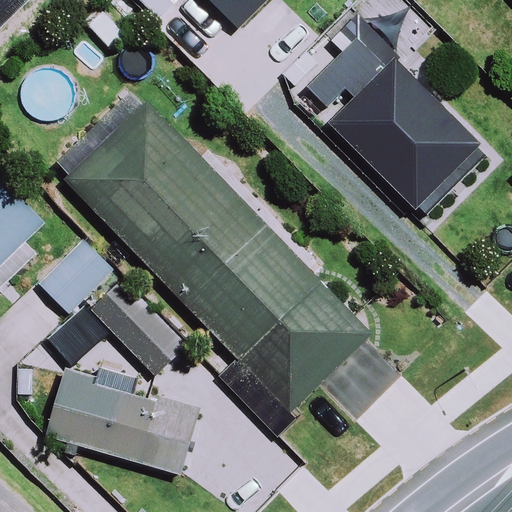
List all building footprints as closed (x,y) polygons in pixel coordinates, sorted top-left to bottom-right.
[(511,3),(511,0),(476,0),(491,19),(511,3)] [(489,156),(360,22),(354,16),(312,57),(325,72),(304,93),(282,70),(247,105),(297,157),(329,126),(421,221),(489,156)] [(367,338),(134,95),(55,172),(287,414),(367,338)] [(0,272),(44,228),(0,183),(0,272)] [(67,316),(111,271),(80,240),(36,286),(67,316)] [(188,350),(119,276),(84,309),(153,383),(188,350)] [(195,418),(67,381),(50,440),(177,477),(195,418)]
